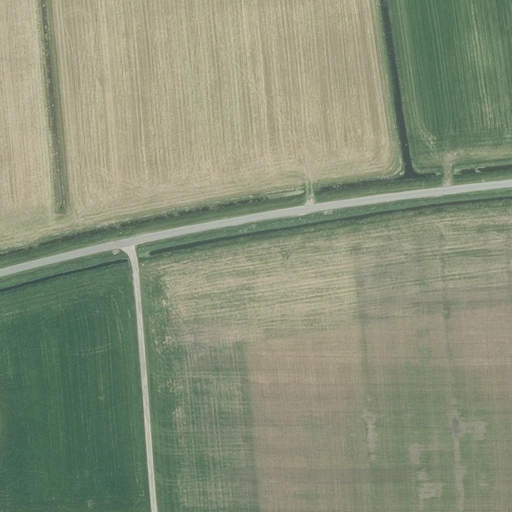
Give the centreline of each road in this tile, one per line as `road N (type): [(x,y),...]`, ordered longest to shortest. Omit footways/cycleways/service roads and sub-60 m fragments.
road 1 (unclassified): [(511,183),(238,220),(0,273)]
road 2 (track): [(153,511),(127,242)]
